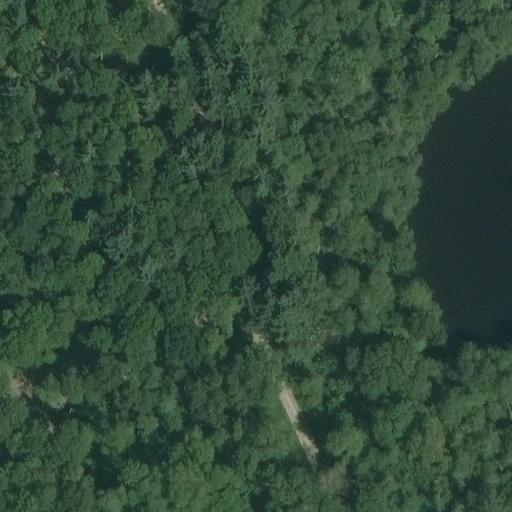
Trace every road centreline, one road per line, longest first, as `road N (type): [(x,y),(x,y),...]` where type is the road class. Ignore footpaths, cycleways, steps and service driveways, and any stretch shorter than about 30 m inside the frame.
road 1 (track): [(349,511),(269,369),(219,160),(161,0)]
road 2 (track): [(0,232),(66,358),(97,381),(269,369)]
